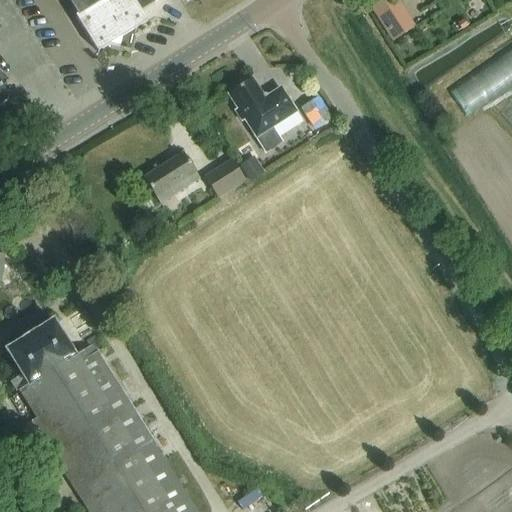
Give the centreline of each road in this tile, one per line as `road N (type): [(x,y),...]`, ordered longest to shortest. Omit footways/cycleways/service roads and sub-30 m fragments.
road 1 (residential): [(511,371),(274,3)]
road 2 (tertiary): [(0,176),(274,3)]
